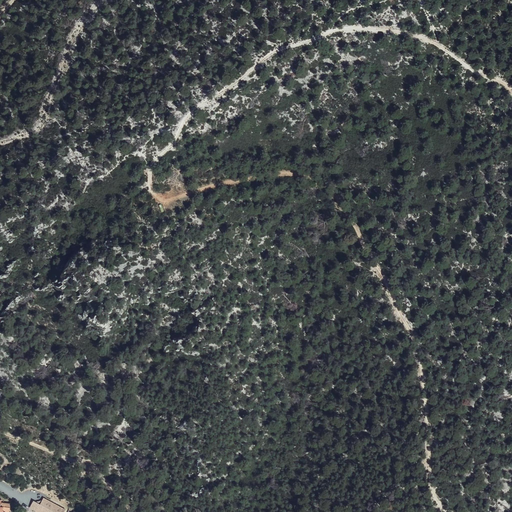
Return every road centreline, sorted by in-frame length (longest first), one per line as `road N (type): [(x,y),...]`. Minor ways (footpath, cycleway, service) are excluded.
road 1 (track): [(447,511),(432,484),(421,352),(339,201),(311,175),(287,171),(170,196),(152,187),(150,167),(266,55),(350,26),(427,35),(511,92)]
road 2 (track): [(125,511),(100,479),(0,431)]
